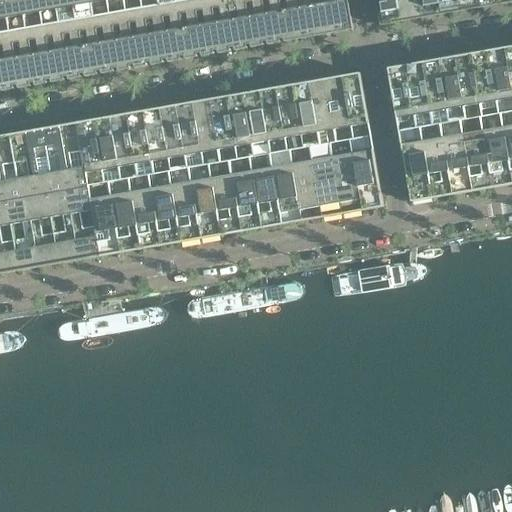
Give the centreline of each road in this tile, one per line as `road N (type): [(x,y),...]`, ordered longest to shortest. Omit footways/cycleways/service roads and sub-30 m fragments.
road 1 (trunk): [(511,372),(0,462)]
road 2 (trunk): [(0,506),(511,417)]
road 3 (residential): [(0,297),(403,226)]
road 4 (residential): [(376,50),(0,119)]
road 5 (residential): [(403,226),(376,50)]
road 6 (residential): [(511,26),(376,50)]
